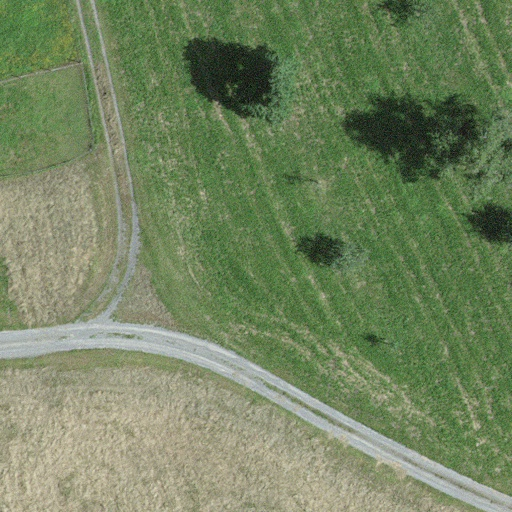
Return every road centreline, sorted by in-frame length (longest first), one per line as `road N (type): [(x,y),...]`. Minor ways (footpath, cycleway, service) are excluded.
road 1 (track): [(511,509),(458,490),(200,353),(90,340),(0,343)]
road 2 (track): [(84,0),(135,188),(90,340)]
